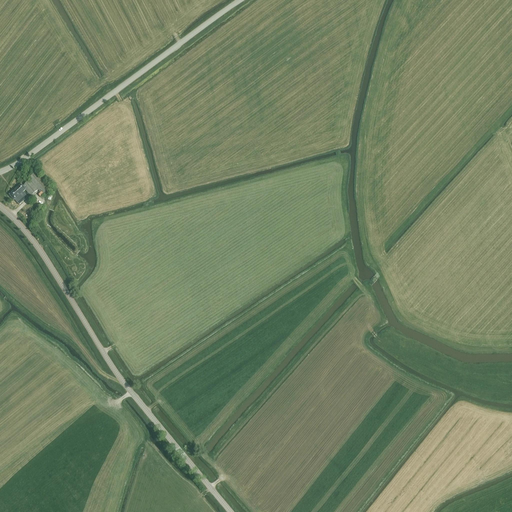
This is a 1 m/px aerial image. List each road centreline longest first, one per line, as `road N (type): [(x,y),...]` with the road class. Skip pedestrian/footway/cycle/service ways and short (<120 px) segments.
road 1 (tertiary): [(230,511),(130,392),(42,252),(0,206)]
road 2 (tertiary): [(0,172),(240,0)]
